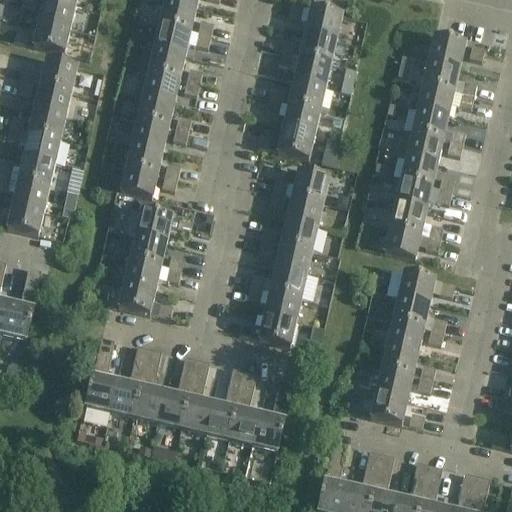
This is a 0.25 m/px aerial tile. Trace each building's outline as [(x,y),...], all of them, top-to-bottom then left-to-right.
[(33,13),(36,1),(31,0),(23,0),(21,10),(33,13)] [(75,10),(77,0),(44,0),(43,3),(75,10)] [(165,0),(165,6),(196,13),(198,0),(165,0)] [(70,34),(75,10),(43,3),(38,27),(70,34)] [(190,37),(196,13),(165,6),(159,30),(190,37)] [(299,24),(302,12),(289,9),(286,21),(299,24)] [(334,45),(340,21),(309,14),(302,12),(299,24),(306,25),(303,38),(334,45)] [(197,39),(210,42),(213,30),(200,26),(197,39)] [(64,58),(70,34),(38,27),(32,51),(64,58)] [(197,39),(190,37),(159,30),(154,53),(185,61),(187,49),(195,51),(197,39)] [(25,50),(27,37),(15,35),(12,47),(25,50)] [(329,69),(334,45),(303,38),(298,62),(329,69)] [(197,39),(195,51),(207,54),(210,42),(197,39)] [(427,67),(459,74),(465,49),(433,42),(427,67)] [(278,57),(290,60),(293,48),(280,45),(278,57)] [(482,66),(485,55),(472,51),(469,63),(482,66)] [(179,84),(185,61),(154,53),(148,77),(179,84)] [(288,72),(290,60),(278,57),(275,69),(288,72)] [(323,93),(329,69),(298,62),(292,86),(323,93)] [(71,97),(77,72),(45,65),(42,78),(34,77),(32,88),(40,90),(71,97)] [(422,91),(461,100),(464,87),(457,86),(459,74),(427,67),(422,91)] [(32,88),(34,77),(21,74),(19,85),(32,88)] [(186,86),(199,89),(202,77),(189,74),(186,86)] [(174,108),(179,84),(148,77),(143,101),(174,108)] [(29,101),(32,88),(19,85),(16,98),(29,101)] [(196,101),(199,89),(186,86),(183,98),(196,101)] [(318,117),(323,93),(292,86),(287,110),(318,117)] [(464,87),(461,100),(474,103),(477,90),(464,87)] [(66,121),(71,97),(40,90),(34,114),(66,121)] [(451,109),(458,111),(461,100),(422,91),(416,115),(448,122),(451,109)] [(267,105),(280,108),(282,96),(270,93),(267,105)] [(461,100),(458,111),(471,114),(474,103),(461,100)] [(168,132),(174,108),(143,101),(137,125),(168,132)] [(277,119),(280,108),(267,105),(264,116),(277,119)] [(312,141),(318,117),(287,110),(281,134),(312,141)] [(60,145),(66,121),(34,114),(28,137),(60,145)] [(443,146),(448,122),(416,115),(411,139),(443,146)] [(8,133),(20,136),(23,124),(11,121),(8,133)] [(175,134),(187,137),(190,125),(178,122),(175,134)] [(163,156),(168,132),(137,125),(131,149),(163,156)] [(18,148),(20,136),(8,133),(5,145),(18,148)] [(185,149),(187,137),(175,134),(172,146),(185,149)] [(307,166),(312,141),(281,134),(279,145),(271,143),(269,156),(276,158),(307,166)] [(449,148),(462,151),(465,138),(452,135),(449,148)] [(55,169),(60,145),(28,137),(20,136),(18,148),(26,150),(23,161),(55,169)] [(437,170),(443,146),(411,139),(405,162),(437,170)] [(269,156),(271,143),(259,140),(256,153),(269,156)] [(460,161),(462,151),(449,148),(447,158),(460,161)] [(157,180),(163,156),(131,149),(126,173),(157,180)] [(49,193),(55,169),(23,161),(20,173),(13,171),(10,184),(17,185),(49,193)] [(432,194),(437,170),(405,162),(400,186),(432,194)] [(0,181),(10,184),(13,171),(0,168),(0,181)] [(164,181),(176,184),(179,172),(167,169),(164,181)] [(151,205),(157,180),(126,173),(120,197),(151,205)] [(291,201),(322,209),(328,184),(296,177),(291,201)] [(0,192),(7,195),(10,184),(0,181),(0,192)] [(173,196),(176,184),(164,181),(161,194),(173,196)] [(438,195),(452,198),(455,185),(441,182),(440,185),(438,195)] [(43,217),(49,193),(17,185),(12,209),(43,217)] [(271,197),(284,200),(286,187),(274,185),(271,197)] [(438,195),(432,194),(400,186),(394,210),(426,218),(429,206),(435,208),(438,195)] [(438,195),(435,208),(449,211),(452,198),(438,195)] [(281,211),(284,200),(271,197),(268,208),(281,211)] [(317,232),(322,209),(291,201),(286,225),(317,232)] [(38,242),(43,217),(12,209),(6,234),(38,242)] [(421,241),(426,218),(394,210),(389,234),(421,241)] [(169,235),(174,237),(177,224),(140,216),(135,240),(166,248),(169,235)] [(177,224),(174,237),(188,240),(190,227),(177,224)] [(311,256),(317,232),(286,225),(280,249),(311,256)] [(427,243),(440,246),(443,234),(430,231),(427,243)] [(260,245),(273,248),(276,235),(263,232),(260,245)] [(415,266),(421,241),(389,234),(383,259),(415,266)] [(161,272),(166,248),(135,240),(129,264),(161,272)] [(438,258),(440,246),(427,243),(424,255),(438,258)] [(270,259),(273,248),(260,245),(258,256),(270,259)] [(306,280),(311,256),(280,249),(275,273),(306,280)] [(166,273),(179,276),(182,264),(169,261),(166,273)] [(166,273),(161,272),(129,264),(124,288),(155,295),(158,283),(163,285),(166,273)] [(0,339),(1,340),(9,309),(0,306),(0,295),(6,270),(0,268),(0,339)] [(166,273),(163,285),(177,288),(179,276),(166,273)] [(300,304),(306,280),(275,273),(272,286),(265,284),(262,295),(270,297),(300,304)] [(9,309),(1,340),(26,346),(42,278),(28,275),(19,311),(9,309)] [(398,304),(428,311),(434,286),(403,279),(398,304)] [(265,284),(265,283),(252,280),(249,292),(262,295),(265,284)] [(451,302),(453,290),(441,287),(438,299),(451,302)] [(150,319),(155,321),(158,308),(153,307),(155,295),(124,288),(118,313),(150,321),(150,319)] [(260,307),(262,295),(249,292),(247,304),(260,307)] [(295,328),(300,304),(270,297),(264,321),(295,328)] [(423,335),(428,311),(398,304),(392,328),(423,335)] [(158,308),(155,321),(168,324),(171,311),(158,308)] [(289,353),(295,328),(264,321),(262,332),(254,331),(251,343),(259,345),(259,346),(289,353)] [(429,336),(442,339),(445,326),(433,323),(429,336)] [(251,343),(254,331),(241,328),(239,340),(251,343)] [(417,358),(423,335),(392,328),(387,351),(417,358)] [(440,349),(442,339),(429,336),(427,346),(440,349)] [(110,417),(117,386),(105,383),(113,347),(100,344),(84,411),(110,417)] [(412,382),(417,358),(387,351),(382,375),(412,382)] [(133,423),(149,355),(137,353),(128,389),(117,386),(110,417),(133,423)] [(157,429),(164,398),(153,395),(162,359),(149,355),(133,423),(157,429)] [(181,434),(196,367),(185,364),(176,401),(164,398),(157,429),(181,434)] [(205,440),(212,409),(200,407),(209,370),(196,367),(181,434),(205,440)] [(419,384),(432,387),(435,374),(422,371),(419,384)] [(229,446),(244,378),(232,375),(223,412),(212,409),(205,440),(229,446)] [(406,406),(412,382),(382,375),(376,399),(406,406)] [(252,451),(259,421),(248,418),(257,381),(244,378),(229,446),(252,451)] [(429,398),(432,387),(419,384),(416,395),(429,398)] [(259,421),(252,451),(277,457),(293,389),(280,386),(271,423),(259,421)] [(501,403),(511,405),(511,393),(504,391),(501,403)] [(401,431),(406,406),(376,399),(371,424),(401,431)] [(510,419),(511,412),(511,405),(501,403),(498,416),(510,419)] [(421,434),(424,421),(411,418),(408,431),(421,434)] [(502,454),(505,442),(493,439),(490,451),(502,454)] [(344,511),(350,491),(338,489),(347,453),(333,450),(324,492),(318,511),(344,511)] [(369,511),(382,461),(368,458),(360,494),(350,491),(344,511),(369,511)] [(395,511),(397,502),(386,500),(394,464),(382,461),(369,511),(395,511)] [(420,511),(429,472),(416,469),(408,505),(397,502),(395,511),(420,511)] [(438,511),(433,511),(441,475),(429,472),(420,511),(438,511)] [(470,511),(477,483),(464,480),(456,511),(470,511)] [(482,511),(489,486),(477,483),(470,511),(482,511)]
